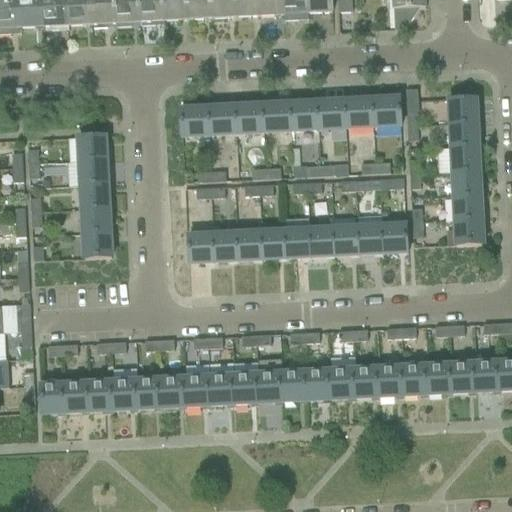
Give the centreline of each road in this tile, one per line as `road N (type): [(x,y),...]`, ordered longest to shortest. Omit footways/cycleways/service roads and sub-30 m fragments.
road 1 (residential): [(155,320),(511,306)]
road 2 (residential): [(144,76),(458,58)]
road 3 (residential): [(155,320),(144,76)]
road 4 (residential): [(0,82),(144,76)]
